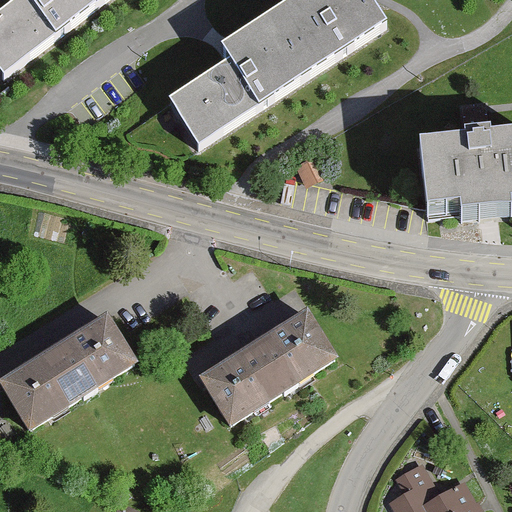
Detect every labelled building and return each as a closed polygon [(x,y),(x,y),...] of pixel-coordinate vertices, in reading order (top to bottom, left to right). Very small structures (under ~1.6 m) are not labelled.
[(56,46),(114,0),(20,0),(25,7),(0,26),(0,83),(2,87),(56,46)] [(362,0),(311,0),(305,4),(296,11),(236,50),(222,60),(229,71),(170,110),(199,155),(258,116),(384,32),(371,12),(362,0)] [(464,150),(420,155),(427,211),(428,220),(460,217),(461,227),(486,224),(511,221),(511,212),(511,211),(511,143),(491,146),(490,140),(487,112),(487,106),(460,109),(463,144),(464,150)] [(315,158),(295,168),(305,189),(325,180),(315,158)] [(308,321),(200,388),(230,436),(338,370),(308,321)] [(139,376),(107,326),(0,392),(32,443),(139,376)] [(388,509),(390,511),(444,511),(438,501),(422,470),(396,484),(405,500),(388,509)] [(465,487),(438,501),(444,511),(483,511),(479,505),(476,507),(465,487)]
